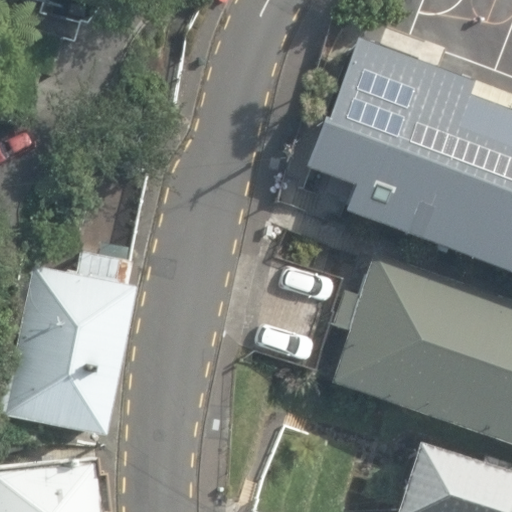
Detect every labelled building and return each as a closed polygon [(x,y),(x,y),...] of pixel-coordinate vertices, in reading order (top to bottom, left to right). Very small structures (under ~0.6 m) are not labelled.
[(340,214),(511,278),(511,93),(470,78),(468,83),(354,41),(322,126),(318,125),(301,169),(350,188),(340,214)] [(130,266),(148,175),(82,158),(56,276),(31,270),(0,402),(0,420),(98,444),(131,295),(124,293),(130,266)] [(345,330),(327,383),(511,447),(511,308),(370,258),(356,298),(342,293),(331,325),(345,330)] [(415,443),(391,511),(511,511),(511,474),(511,471),(511,465),(484,456),(482,464),(415,443)] [(95,459),(0,469),(0,511),(104,511),(101,479),(98,479),(95,459)]
